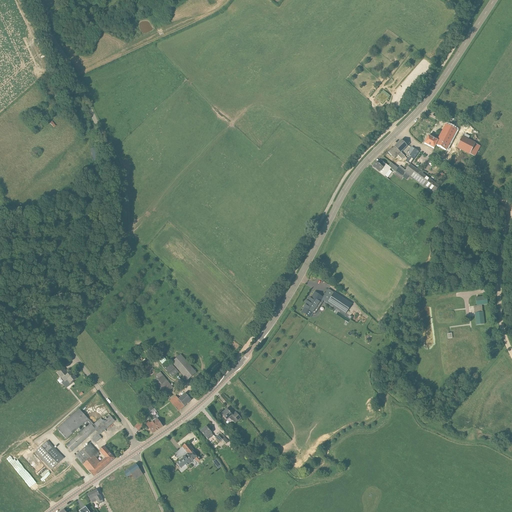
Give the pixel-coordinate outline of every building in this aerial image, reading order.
[(41,59),(36,61),(40,72),(45,70),(41,59)] [(388,98),(382,93),(381,92),(376,98),(382,104),(388,98)] [(65,104),(58,95),(52,99),(53,100),(55,98),(61,107),(65,104)] [(468,123),(470,118),(465,115),(462,120),(468,123)] [(436,145),(446,150),(456,131),(457,130),(446,124),(437,140),(429,136),(425,143),(434,148),(436,145)] [(476,143),(463,136),(456,148),(469,155),(469,154),(475,157),(481,146),(476,143)] [(401,153),(407,146),(402,140),(396,145),(399,149),(398,150),(401,153)] [(398,150),(399,149),(396,145),(394,147),(395,147),(393,149),(392,148),(388,152),(394,159),(398,156),(402,159),(405,156),(401,153),(398,150)] [(418,152),(414,149),(410,154),(405,161),(409,164),(418,152)] [(381,161),(379,164),(376,162),(372,167),(382,175),(384,176),(390,169),(390,168),(388,167),(389,166),(381,161)] [(390,168),(395,172),(398,168),(391,163),(389,166),(388,167),(390,168)] [(405,170),(404,172),(406,173),(409,176),(414,180),(433,194),(439,186),(410,164),(410,165),(410,164),(405,170)] [(323,301),(327,304),(334,292),(328,288),(322,298),(315,293),(302,312),(311,318),(316,310),(317,310),(323,301)] [(345,314),(352,304),(334,292),(327,304),(333,308),(333,306),(345,314)] [(483,312),(482,305),(488,304),(487,296),(475,298),(476,306),(474,306),(475,313),(476,325),(485,324),(483,312)] [(187,381),(196,373),(181,355),(172,363),(187,381)] [(179,372),(171,364),(168,366),(166,364),(163,367),(165,369),(173,378),(179,372)] [(64,368),(58,373),(65,382),(68,380),(70,384),(77,379),(71,372),(68,374),(64,368)] [(168,399),(172,396),(169,392),(173,388),(167,380),(161,372),(156,376),(158,379),(154,382),(165,395),(164,396),(167,400),(168,399)] [(191,400),(185,393),(179,400),(175,395),(169,401),(178,412),(184,407),(184,406),(191,400)] [(88,419),(79,409),(57,429),(67,439),(87,421),(90,424),(66,445),(72,452),(96,431),(98,433),(91,439),(95,443),(102,438),(99,435),(115,421),(108,413),(101,419),(101,418),(94,425),(89,419),(88,419)] [(232,415),(227,409),(221,414),(227,421),(230,418),(231,420),(232,420),(235,424),(233,425),(235,427),(238,424),(237,422),(238,422),(241,419),(236,412),(232,415)] [(163,427),(158,420),(160,418),(158,416),(156,417),(157,418),(151,422),(152,423),(155,427),(157,426),(159,429),(163,427)] [(150,423),(149,421),(146,423),(153,434),(159,429),(157,426),(155,427),(152,423),(151,422),(150,423)] [(138,430),(144,425),(141,422),(135,427),(138,430)] [(208,440),(211,438),(214,435),(206,427),(201,431),(206,438),(208,440)] [(223,434),(220,436),(227,444),(229,442),(223,434)] [(51,470),(64,458),(47,440),(35,452),(51,470)] [(196,453),(194,450),(187,443),(182,447),(187,452),(188,453),(183,458),(183,459),(177,464),(178,465),(177,466),(179,468),(180,468),(181,469),(185,465),(187,466),(191,463),(190,463),(195,459),(198,462),(201,460),(198,456),(197,457),(194,454),(196,453)] [(100,462),(96,458),(100,455),(98,453),(90,444),(75,456),(83,465),(88,471),(93,476),(104,467),(114,459),(104,446),(99,451),(105,458),(100,462)] [(135,480),(143,474),(139,469),(139,468),(136,464),(128,470),(125,473),(127,477),(131,475),(131,476),(132,475),(135,480)] [(100,495),(97,490),(88,495),(90,500),(92,504),(97,501),(98,503),(99,505),(104,502),(103,500),(100,495)]
